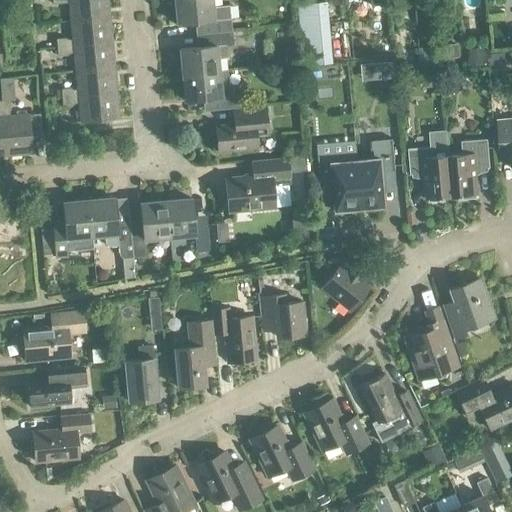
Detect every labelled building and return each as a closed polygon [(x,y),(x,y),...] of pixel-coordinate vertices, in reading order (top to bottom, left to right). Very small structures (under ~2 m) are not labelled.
[(71,24),(109,20),(107,0),(52,0),(53,6),(69,5),(71,24)] [(212,8),(210,0),(176,0),(175,0),(178,26),(202,23),(203,36),(232,33),(230,20),(229,6),(212,8)] [(109,20),(71,24),(73,42),(69,42),(65,41),(56,42),(57,51),(112,45),(109,20)] [(233,46),(232,33),(203,36),(204,48),(180,51),(182,77),(218,73),(218,72),(217,61),(223,60),(227,56),(226,47),(233,46)] [(112,45),(57,51),(58,59),(68,58),(71,56),(74,56),(76,74),(115,70),(112,45)] [(437,47),(419,49),(420,67),(436,65),(438,65),(437,47)] [(484,53),(469,55),(470,66),(485,65),(484,53)] [(392,63),(384,64),(386,80),(394,79),(392,63)] [(115,70),(76,74),(78,92),(75,92),(70,91),(61,92),(62,101),(117,95),(115,70)] [(218,72),(218,73),(182,77),(185,103),(209,100),(210,113),(239,110),(238,97),(234,98),(233,88),(229,85),(228,71),(218,72)] [(0,78),(0,82),(2,102),(15,101),(13,78),(0,78)] [(117,95),(62,101),(63,109),(73,108),(76,106),(79,106),(81,125),(120,121),(117,95)] [(11,102),(2,103),(7,158),(32,156),(29,116),(9,118),(9,115),(12,111),(11,102)] [(240,125),(215,127),(216,127),(219,154),(257,150),(256,137),(268,136),(265,108),(238,111),(240,125)] [(511,120),(498,121),(500,149),(511,147),(511,120)] [(453,198),(449,157),(447,133),(429,135),(431,149),(409,151),(411,176),(425,175),(427,200),(429,200),(430,203),(445,202),(445,199),(453,198)] [(356,154),(361,209),(372,208),(372,211),(385,210),(385,207),(386,207),(385,193),(384,173),(396,172),(393,140),(371,142),(373,160),(357,162),(357,154),(356,154)] [(449,157),(453,198),(461,197),(461,200),(477,199),(477,196),(479,196),(477,171),(491,170),(488,140),(462,143),(463,156),(449,157)] [(356,154),(317,157),(319,181),(332,180),(334,200),(335,211),(336,211),(336,214),(349,213),(349,210),(361,209),(356,154)] [(256,178),(228,180),(232,213),(271,209),(268,189),(290,186),(288,174),(305,172),(304,159),(287,160),(254,164),(256,178)] [(114,200),(88,202),(91,238),(103,237),(105,237),(105,244),(108,247),(119,246),(119,247),(119,253),(120,256),(123,260),(133,259),(130,231),(129,223),(116,225),(114,200)] [(191,201),(166,203),(169,239),(195,237),(196,254),(209,252),(206,224),(194,225),(191,201)] [(66,241),(91,238),(88,202),(62,205),(64,229),(52,230),(55,259),(68,258),(66,241)] [(144,241),(169,239),(166,203),(140,206),(142,230),(130,231),(133,259),(133,260),(145,258),(144,241)] [(306,220),(292,221),(294,243),(308,242),(306,220)] [(228,226),(219,226),(220,242),(230,241),(228,226)] [(329,260),(329,261),(327,263),(336,271),(321,290),(350,312),(369,288),(360,281),(364,276),(366,278),(374,269),(357,256),(329,260)] [(134,280),(134,279),(132,260),(121,261),(123,281),(134,280)] [(454,302),(442,306),(454,340),(466,336),(464,329),(494,319),(480,281),(450,291),(454,302)] [(284,297),(262,299),(265,332),(277,331),(278,339),(305,336),(302,303),(285,305),(284,297)] [(159,298),(148,299),(149,309),(151,327),(161,325),(160,308),(159,298)] [(212,322),(213,336),(225,335),(228,364),(256,361),(252,318),(228,320),(228,311),(211,312),(212,322)] [(52,328),(23,331),(27,363),(70,359),(68,336),(85,334),(83,314),(51,317),(52,328)] [(405,340),(418,380),(458,367),(442,321),(419,329),(421,335),(405,340)] [(213,336),(212,322),(187,324),(189,348),(174,350),(178,389),(206,387),(203,359),(215,358),(213,336)] [(467,355),(462,342),(455,345),(460,358),(467,355)] [(135,349),(136,362),(126,363),(128,386),(125,390),(125,397),(129,400),(129,403),(158,400),(153,348),(135,349)] [(110,349),(93,350),(93,363),(111,362),(110,349)] [(53,371),(54,383),(28,385),(31,410),(71,406),(69,391),(86,389),(84,368),(53,371)] [(385,376),(359,388),(376,421),(371,423),(381,443),(401,433),(393,416),(402,412),(410,427),(421,421),(406,393),(396,398),(385,376)] [(484,383),(458,396),(469,420),(483,414),(491,431),(511,420),(511,386),(490,397),(484,383)] [(332,402),(304,415),(322,451),(339,443),(346,456),(369,445),(356,418),(343,425),(332,402)] [(62,431),(33,434),(36,464),(78,460),(76,434),(90,433),(89,417),(61,420),(62,431)] [(278,428),(250,441),(268,477),(285,469),(291,482),(315,471),(302,445),(289,451),(278,428)] [(504,459),(496,443),(481,451),(489,467),(504,459)] [(445,462),(437,447),(423,454),(431,469),(445,462)] [(483,462),(479,453),(466,458),(471,467),(483,462)] [(248,472),(236,478),(225,454),(196,467),(214,504),(231,495),(239,511),(261,501),(248,472)] [(159,506),(146,511),(183,511),(194,507),(175,469),(147,482),(159,506)] [(482,497),(460,508),(462,511),(489,511),(487,507),(497,502),(487,480),(476,484),(482,497)] [(405,482),(393,487),(404,509),(415,504),(405,482)] [(129,511),(124,502),(103,511),(129,511)]
